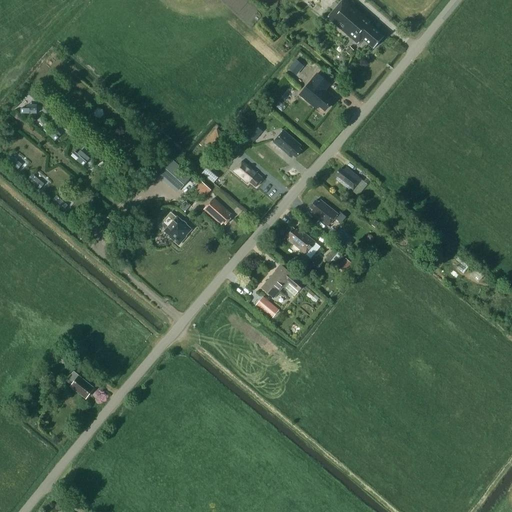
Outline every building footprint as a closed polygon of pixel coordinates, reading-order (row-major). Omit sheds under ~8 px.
[(358,45),(362,40),(373,49),(384,37),(369,24),(370,23),(344,0),(342,0),(327,18),(358,45)] [(296,59),(289,68),(296,75),(304,66),(296,59)] [(325,110),(335,99),(324,91),(326,89),(323,86),(327,82),(317,74),(301,95),(317,108),(319,105),(325,110)] [(30,101),(26,105),(31,111),(35,106),(30,101)] [(221,145),(228,151),(234,143),(218,130),(206,144),(216,152),(221,145)] [(258,136),(252,131),(247,136),(254,142),(258,136)] [(293,155),(296,158),(302,151),(299,148),(301,146),(283,131),(273,142),(291,158),(293,155)] [(22,165),(11,155),(10,155),(6,159),(18,170),(22,165)] [(249,182),(256,188),(264,179),(257,173),(243,160),(233,172),(247,185),(249,182)] [(172,163),(161,176),(177,190),(188,177),(172,163)] [(362,180),(347,168),(344,171),(341,168),(336,175),(339,177),(337,180),(352,192),(362,180)] [(44,185),(33,175),(32,174),(28,178),(40,189),(44,185)] [(68,206),(57,196),(56,195),(52,200),(64,210),(68,206)] [(232,218),(229,216),(231,214),(210,195),(200,206),(221,225),(223,223),(226,225),(232,218)] [(338,215),(320,200),(319,203),(316,201),(310,208),(313,210),(311,212),(328,226),(338,215)] [(186,201),(180,208),(185,212),(191,205),(186,201)] [(341,213),(336,219),(341,223),(346,217),(341,213)] [(356,214),(350,221),(366,235),(372,228),(356,214)] [(187,237),(186,236),(193,229),(179,216),(166,231),(180,244),(187,237)] [(382,225),(376,221),(373,225),(379,230),(382,225)] [(316,243),(298,228),(296,231),(293,229),(288,236),(290,238),(288,240),(306,255),(316,243)] [(337,230),(332,236),(344,244),(348,239),(337,230)] [(342,255),(334,249),(326,259),(334,265),(342,255)] [(346,258),(338,267),(345,272),(352,264),(346,258)] [(288,282),(299,291),(299,292),(303,288),(305,286),(293,276),(280,265),(275,271),(276,272),(262,288),(274,298),(284,286),(288,282)] [(476,269),(471,274),(479,282),(484,276),(476,269)] [(280,310),(264,296),(256,306),(272,319),(280,310)] [(68,367),(72,362),(64,356),(60,361),(68,367)] [(94,388),(74,372),(67,381),(72,385),(71,386),(86,399),(94,388)]
